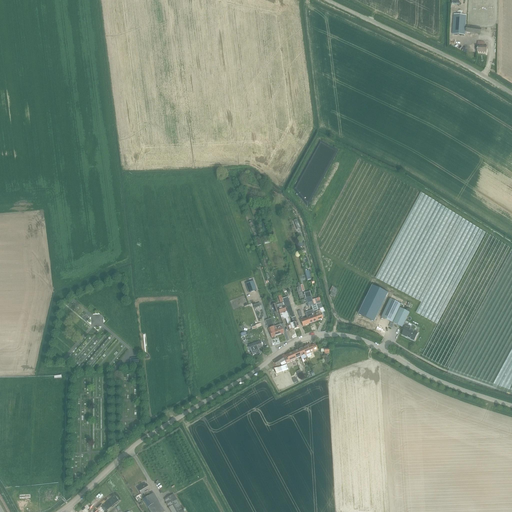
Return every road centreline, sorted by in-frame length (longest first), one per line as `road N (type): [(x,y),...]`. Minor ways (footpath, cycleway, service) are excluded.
road 1 (unclassified): [(511,406),(433,378),(353,336),(315,336),(138,442),(60,511)]
road 2 (unclassified): [(511,93),(325,0)]
